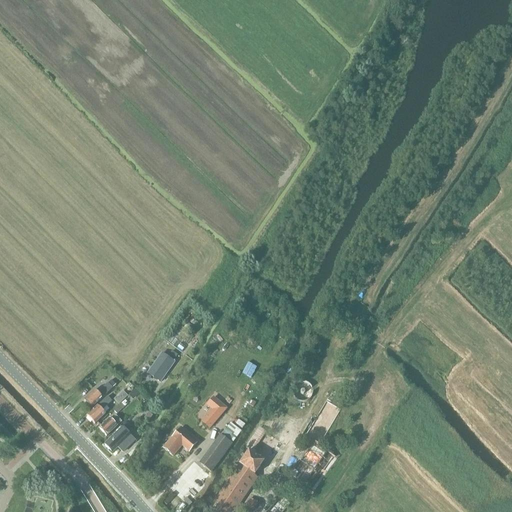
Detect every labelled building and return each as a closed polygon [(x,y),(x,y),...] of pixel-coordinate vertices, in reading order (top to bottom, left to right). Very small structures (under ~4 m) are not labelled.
[(172,352),(168,357),(173,360),(177,355),(172,352)] [(161,354),(147,374),(160,383),(174,363),(161,354)] [(129,395),(134,389),(129,383),(123,390),(129,395)] [(84,401),(85,402),(84,403),(85,405),(86,404),(91,409),(112,389),(107,384),(97,394),(94,390),(84,401)] [(296,388),(295,393),(296,397),(299,401),(304,402),(308,401),(312,397),(313,393),(312,388),(308,385),(304,384),(299,385),(296,388)] [(129,395),(133,400),(139,394),(135,389),(129,395)] [(114,400),(118,405),(120,403),(127,397),(122,392),(114,400)] [(87,416),(94,425),(105,415),(102,411),(112,402),(107,397),(87,416)] [(211,410),(201,423),(209,429),(226,409),(213,398),(206,406),(211,410)] [(120,403),(118,405),(113,410),(117,414),(124,407),(120,403)] [(148,413),(144,419),(149,423),(153,417),(148,413)] [(99,429),(106,437),(122,423),(116,417),(111,421),(110,419),(99,429)] [(222,434),(233,443),(241,432),(230,423),(222,434)] [(122,428),(104,445),(112,453),(118,447),(123,452),(134,441),(129,436),(130,436),(122,428)] [(162,449),(172,457),(182,446),(189,452),(196,444),(179,429),(162,449)] [(251,447),(238,465),(208,511),(209,511),(233,511),(256,480),(257,478),(255,476),(267,457),(266,456),(277,439),(265,431),(259,440),(255,437),(249,446),(251,447)] [(200,465),(210,473),(231,444),(221,437),(200,465)] [(289,475),(314,492),(337,459),(312,442),(289,475)] [(170,493),(162,502),(166,506),(174,497),(170,493)] [(266,511),(283,511),(289,505),(280,496),(266,511)] [(245,507),(251,511),(256,503),(250,499),(245,507)]
